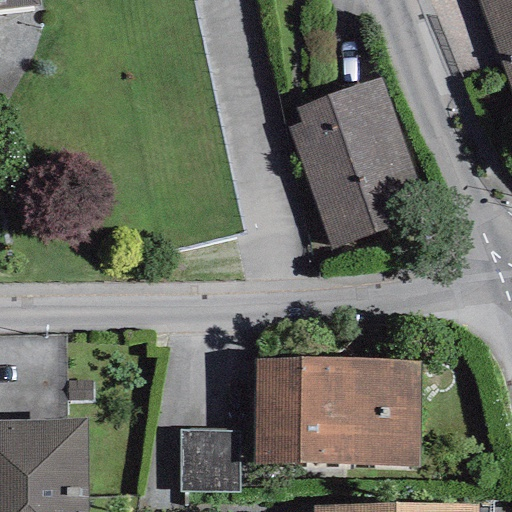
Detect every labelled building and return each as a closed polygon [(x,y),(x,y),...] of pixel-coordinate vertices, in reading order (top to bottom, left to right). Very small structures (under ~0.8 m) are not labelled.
[(38,0),(0,0),(0,15),(40,11),(38,0)] [(511,0),(476,0),(511,94),(511,0)] [(380,82),(293,112),(298,127),(286,131),(328,252),(427,218),(380,82)] [(268,474),(440,479),(444,375),(271,370),(268,474)] [(86,511),(86,421),(0,422),(0,511),(86,511)] [(186,504),(239,505),(241,444),(188,443),(186,504)]
